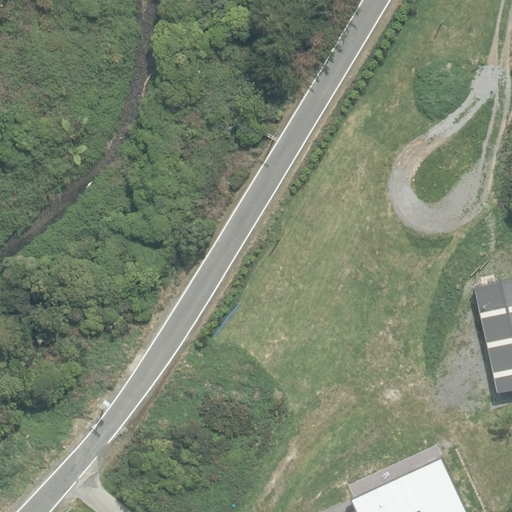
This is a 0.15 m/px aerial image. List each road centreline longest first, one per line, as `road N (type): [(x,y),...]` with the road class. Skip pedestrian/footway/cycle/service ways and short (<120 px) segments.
road 1 (residential): [(373,0),(158,345),(24,511)]
road 2 (track): [(511,0),(500,25),(499,118),(439,258),(456,310),(511,342)]
